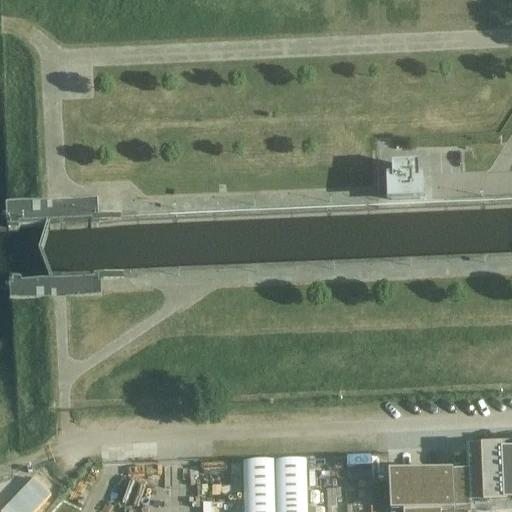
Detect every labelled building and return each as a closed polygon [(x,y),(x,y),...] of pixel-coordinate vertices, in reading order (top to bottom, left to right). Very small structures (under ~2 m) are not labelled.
[(91,11),(92,37),(158,36),(157,9),(91,11)] [(217,23),(217,10),(176,11),(176,24),(217,23)] [(417,170),(390,171),(391,187),(390,187),(390,202),(419,201),(419,186),(417,186),(417,170)] [(467,475),(468,511),(490,511),(511,511),(511,448),(465,451),(467,475)] [(243,466),(243,511),(306,511),(305,465),(243,466)] [(468,511),(467,475),(389,478),(390,511),(468,511)] [(153,490),(152,508),(165,509),(166,492),(153,490)]
